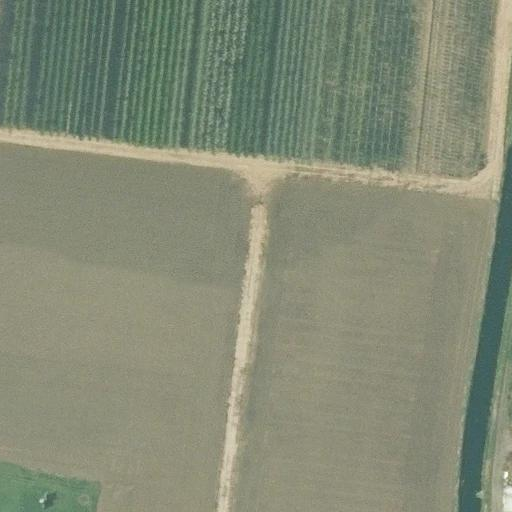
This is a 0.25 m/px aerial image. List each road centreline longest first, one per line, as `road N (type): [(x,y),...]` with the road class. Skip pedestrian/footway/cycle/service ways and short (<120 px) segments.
road 1 (track): [(219,511),(260,169)]
road 2 (track): [(260,169),(0,139)]
road 3 (track): [(493,190),(260,169)]
road 4 (track): [(511,0),(493,190)]
